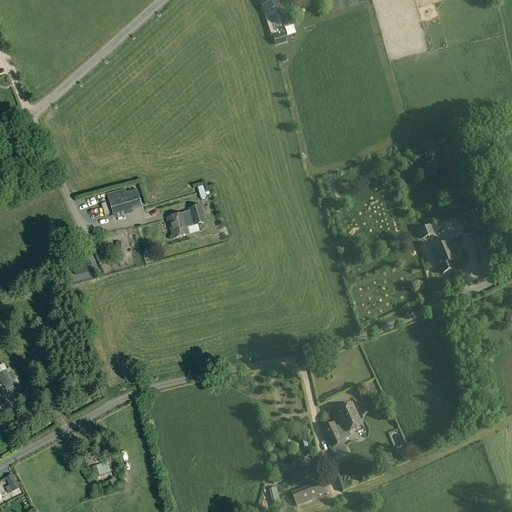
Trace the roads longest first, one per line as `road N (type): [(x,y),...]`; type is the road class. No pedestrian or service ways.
road 1 (unclassified): [(0,463),(132,391),(317,354),(511,269)]
road 2 (unknown): [(30,114),(87,219),(139,218),(192,196)]
road 3 (track): [(511,424),(301,511)]
road 4 (unclassified): [(0,127),(45,103),(160,0)]
